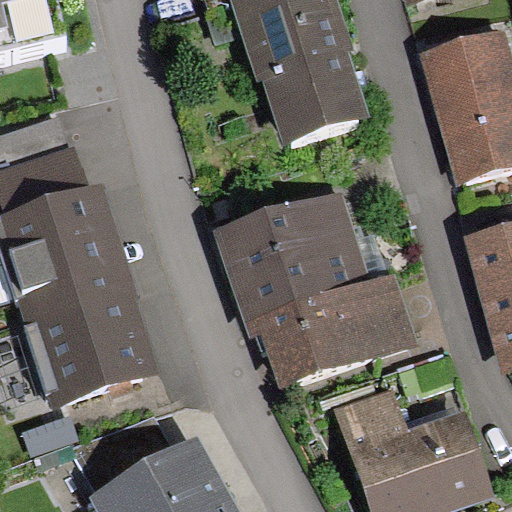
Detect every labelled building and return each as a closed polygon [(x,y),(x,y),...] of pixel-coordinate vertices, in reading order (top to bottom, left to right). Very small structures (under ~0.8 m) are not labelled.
[(59,0),(0,0),(0,64),(71,47),(59,0)] [(247,44),(260,85),(264,83),(286,150),(374,122),(353,60),(357,58),(355,51),(338,0),(204,0),(210,17),(205,19),(217,54),(247,44)] [(423,61),(457,187),(511,172),(511,69),(504,40),(423,61)] [(0,170),(66,150),(57,122),(0,139),(0,170)] [(0,299),(17,294),(54,409),(107,391),(164,372),(127,260),(103,185),(94,188),(80,145),(66,150),(0,170),(0,203),(4,216),(0,217),(0,299)] [(268,341),(285,393),(414,351),(392,285),(371,292),(342,205),(223,243),(255,342),(268,341)] [(511,224),(467,237),(504,372),(511,369),(511,224)] [(338,411),(373,511),(441,511),(496,493),(466,408),(413,426),(400,390),(338,411)] [(96,499),(102,511),(239,511),(219,473),(201,441),(96,499)]
